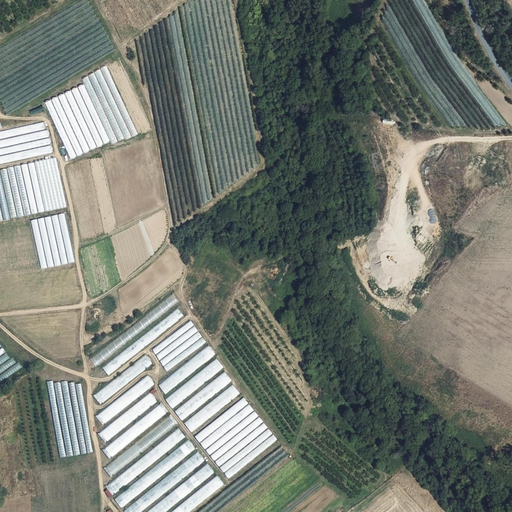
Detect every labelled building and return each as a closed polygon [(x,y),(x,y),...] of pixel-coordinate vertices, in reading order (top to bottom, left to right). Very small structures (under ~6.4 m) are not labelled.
[(106,65),(101,68),(132,137),(138,134),(106,65)] [(100,69),(94,72),(126,140),(132,137),(100,69)] [(94,72),(89,76),(119,141),(124,138),(94,72)] [(87,76),(82,79),(112,144),(118,141),(87,76)] [(84,85),(78,88),(104,143),(110,140),(84,85)] [(77,88),(71,91),(97,146),(103,143),(77,88)] [(71,91),(65,93),(91,149),(97,146),(71,91)] [(64,94),(58,97),(84,153),(90,150),(64,94)] [(57,97),(51,100),(77,155),(83,153),(57,97)] [(51,100),(45,103),(71,158),(77,156),(51,100)] [(30,110),(32,114),(44,109),(43,105),(30,110)] [(43,122),(0,131),(0,139),(45,129),(43,122)] [(46,130),(0,140),(0,148),(48,137),(46,130)] [(49,138),(0,148),(0,155),(50,144),(49,138)] [(51,145),(0,156),(0,163),(52,152),(51,145)] [(46,212),(67,207),(56,158),(35,162),(46,212)] [(35,162),(27,164),(38,213),(46,212),(35,162)] [(27,164),(21,166),(31,215),(38,213),(27,164)] [(21,166),(14,167),(25,216),(31,215),(21,166)] [(14,167),(7,169),(18,218),(25,216),(14,167)] [(7,169),(0,170),(0,171),(11,220),(18,218),(7,169)] [(0,171),(0,203),(4,221),(11,220),(0,171)] [(64,213),(58,215),(69,263),(75,262),(64,213)] [(57,215),(51,216),(62,265),(68,263),(57,215)] [(51,216),(44,218),(55,266),(62,265),(51,216)] [(44,218),(38,219),(49,268),(55,266),(44,218)] [(37,219),(31,220),(42,269),(48,268),(37,219)] [(173,294),(90,359),(97,368),(180,302),(173,294)] [(103,368),(109,375),(183,315),(177,308),(103,368)] [(190,320),(152,349),(156,354),(194,325),(190,320)] [(194,327),(156,355),(160,360),(198,331),(194,327)] [(198,332),(160,361),(164,366),(202,337),(198,332)] [(202,338),(164,367),(168,371),(206,343),(202,338)] [(208,346),(158,385),(165,394),(215,354),(208,346)] [(6,352),(0,356),(0,364),(10,358),(6,352)] [(145,355),(96,394),(103,402),(152,363),(145,355)] [(12,357),(0,365),(0,374),(16,362),(12,357)] [(216,359),(166,400),(172,408),(223,367),(216,359)] [(19,361),(0,375),(0,383),(23,367),(19,361)] [(225,372),(175,412),(182,420),(231,381),(225,372)] [(147,375),(98,415),(105,423),(154,384),(147,375)] [(53,381),(47,382),(60,458),(66,457),(53,381)] [(67,381),(61,382),(74,455),(80,454),(67,381)] [(61,382),(54,383),(67,457),(73,456),(61,382)] [(75,382),(69,383),(81,454),(87,453),(75,382)] [(81,383),(76,384),(88,453),(93,452),(81,383)] [(233,385),(185,423),(192,432),(239,394),(233,385)] [(150,394),(101,433),(108,442),(157,402),(150,394)] [(244,397),(195,436),(200,442),(248,403),(244,397)] [(249,404),(200,443),(205,449),(254,410),(249,404)] [(159,405),(105,449),(112,457),(166,413),(159,405)] [(255,411),(206,450),(210,455),(259,416),(255,411)] [(107,466),(114,475),(175,425),(168,417),(107,466)] [(259,417),(211,456),(215,461),(264,422),(259,417)] [(264,423),(215,462),(220,467),(268,428),(264,423)] [(108,485),(115,494),(186,437),(178,428),(108,485)] [(269,428),(220,467),(224,473),(273,434),(269,428)] [(273,434),(224,473),(229,479),(278,439),(273,434)] [(114,499),(121,508),(196,449),(189,440),(114,499)] [(124,511),(140,511),(205,460),(198,451),(124,511)] [(208,463),(146,511),(166,511),(215,473),(208,463)] [(170,511),(189,511),(225,485),(217,475),(170,511)]
